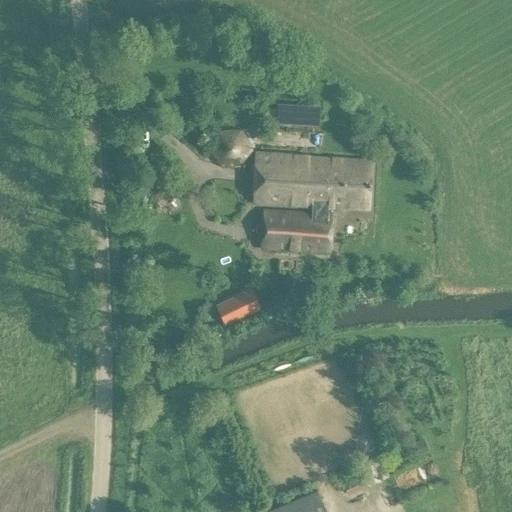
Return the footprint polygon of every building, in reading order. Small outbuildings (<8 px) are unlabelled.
[(277,101),(276,130),(312,130),(312,102),(277,101)] [(220,167),(241,167),(252,150),(241,129),(219,130),(208,148),(220,167)] [(262,247),(329,250),(331,213),(326,213),(327,206),(369,209),(372,159),(255,152),(252,202),(312,206),(312,212),(264,209),(262,247)] [(216,308),(224,326),(259,309),(251,292),(216,308)] [(327,511),(316,488),(262,511),(327,511)] [(364,511),(402,511),(398,499),(364,511)]
